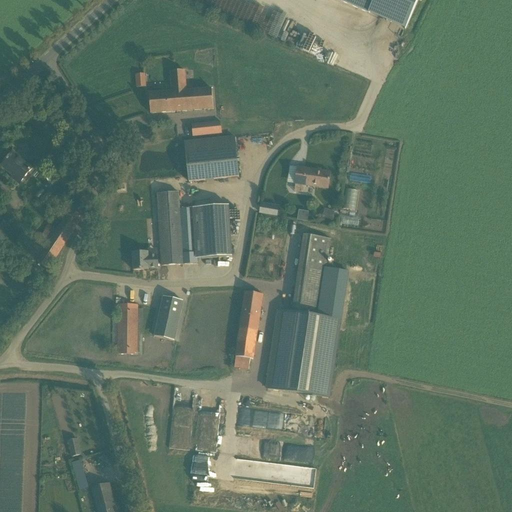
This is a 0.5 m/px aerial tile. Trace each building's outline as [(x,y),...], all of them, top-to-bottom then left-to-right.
[(337,0),(369,14),(375,0),(337,0)] [(145,87),(144,73),(136,74),(137,88),(145,87)] [(171,74),(172,92),(149,94),(151,114),(213,109),(212,89),(186,91),(185,73),(171,74)] [(193,137),(222,133),(220,120),(191,124),(193,137)] [(185,142),(189,182),(239,177),(234,137),(185,142)] [(25,164),(13,154),(2,166),(14,176),(12,178),(19,184),(34,167),(27,162),(25,164)] [(295,185),(294,192),(304,194),(305,186),(328,189),(330,173),(298,168),(295,185)] [(357,211),(358,190),(346,189),(345,210),(357,211)] [(158,194),(159,219),(162,266),(197,264),(194,209),(180,210),(179,193),(158,194)] [(261,203),(259,214),(277,217),(277,216),(278,210),(279,206),(261,203)] [(241,218),(241,205),(230,205),(231,219),(241,218)] [(229,206),(199,208),(202,259),(232,257),(229,206)] [(323,209),(322,218),(333,219),(335,211),(323,209)] [(31,241),(37,245),(29,257),(48,270),(83,217),(71,210),(58,230),(52,226),(51,226),(48,224),(44,230),(46,231),(43,236),(37,232),(31,241)] [(0,245),(0,246),(12,229),(0,220),(0,245)] [(331,240),(314,237),(304,236),(292,313),(280,311),(269,390),(329,400),(341,320),(319,317),(331,240)] [(148,253),(133,254),(133,271),(149,270),(149,269),(158,269),(158,256),(148,257),(148,253)] [(262,295),(245,293),(235,368),(249,370),(250,359),(253,360),(262,295)] [(154,337),(174,341),(183,302),(163,297),(154,337)] [(113,317),(112,355),(142,355),(143,309),(138,309),(138,305),(118,305),(118,317),(113,317)] [(80,455),(77,440),(68,441),(72,457),(80,455)] [(194,474),(208,475),(208,468),(203,468),(203,456),(194,455),(194,474)] [(235,460),(234,477),(288,483),(289,475),(300,476),(300,468),(235,460)] [(92,488),(98,511),(115,511),(109,484),(92,488)]
